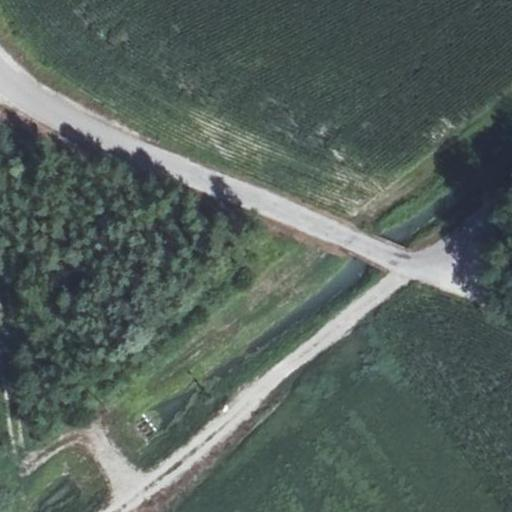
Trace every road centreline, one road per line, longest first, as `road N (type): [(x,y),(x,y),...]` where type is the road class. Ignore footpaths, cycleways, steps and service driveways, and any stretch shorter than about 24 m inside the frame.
road 1 (unclassified): [(511,199),(419,265),(117,145),(0,74)]
road 2 (track): [(117,511),(419,265)]
